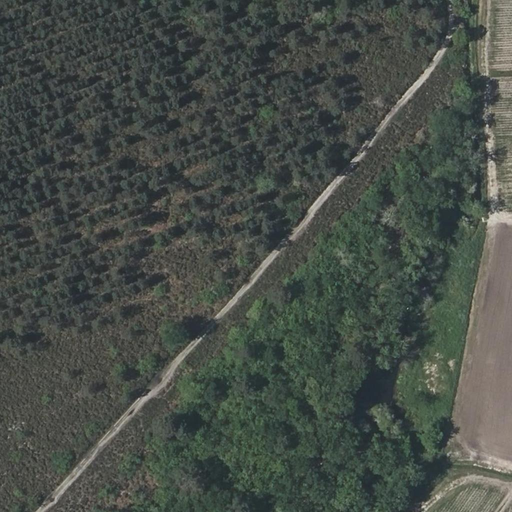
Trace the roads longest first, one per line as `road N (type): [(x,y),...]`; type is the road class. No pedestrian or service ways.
road 1 (track): [(511,216),(502,212),(496,170),(487,77),(491,0)]
road 2 (track): [(511,290),(489,436),(493,454),(511,463)]
